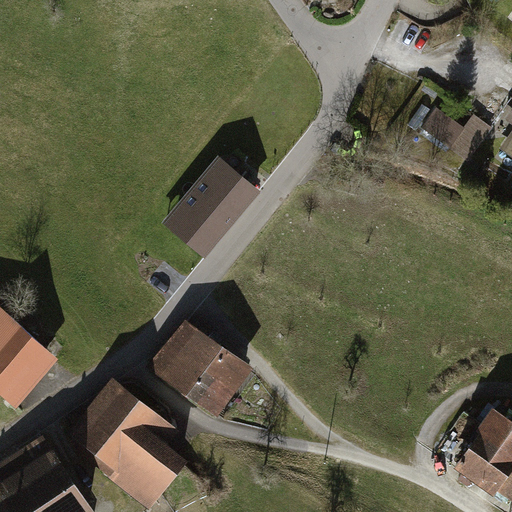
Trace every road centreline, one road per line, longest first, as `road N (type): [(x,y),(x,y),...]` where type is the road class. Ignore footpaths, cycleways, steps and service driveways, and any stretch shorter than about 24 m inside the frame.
road 1 (track): [(0,447),(128,365),(199,419),(251,439),(340,449),(418,475),(475,511)]
road 2 (residential): [(128,365),(193,299),(324,137),(346,88)]
road 3 (track): [(340,449),(193,299)]
road 4 (track): [(418,475),(428,442),(454,404),(488,390),(511,395)]
